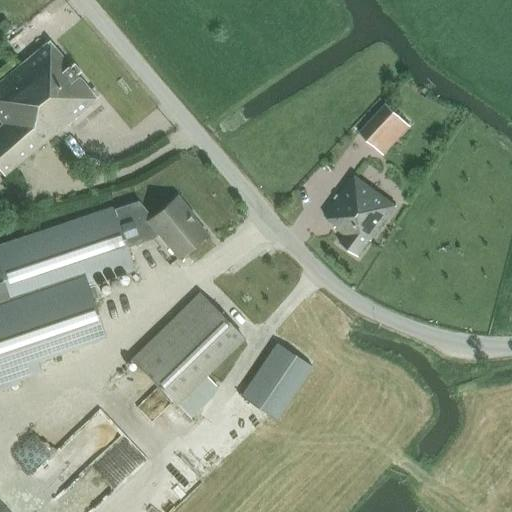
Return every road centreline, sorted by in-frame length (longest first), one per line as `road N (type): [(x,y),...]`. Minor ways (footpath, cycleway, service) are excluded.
road 1 (unclassified): [(511,347),(404,327),(332,287),(82,0)]
road 2 (track): [(270,224),(197,276),(135,307),(74,427),(0,460)]
